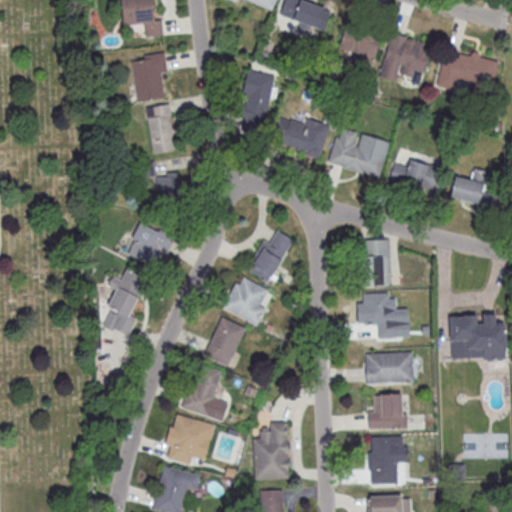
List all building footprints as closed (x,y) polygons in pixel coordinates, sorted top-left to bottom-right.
[(162,19),(164,35),(145,37),(144,24),(123,26),(120,0),(152,0),(154,20),(162,19)] [(275,0),(271,10),(249,0),(236,0),(236,1),(233,0),(275,0)] [(314,0),(284,0),(279,14),(300,22),(297,30),(308,33),(310,26),(324,30),(331,11),(320,7),(322,3),(314,0)] [(382,29),(371,68),(353,62),(356,52),(339,47),(346,25),(360,30),(361,23),(382,29)] [(391,32),(378,77),(395,81),(400,65),(402,66),(400,74),(411,77),(414,68),(424,71),(432,44),(391,32)] [(131,61),(137,101),(163,98),(159,72),(167,71),(164,52),(144,55),(145,59),(131,61)] [(499,62),(493,82),(495,83),(489,106),(464,100),(469,82),(457,79),(454,90),(436,85),(444,55),(458,58),(459,54),(471,57),(472,53),(473,52),(476,52),(478,53),(479,55),(479,57),(499,62)] [(247,69),(275,75),(261,135),(242,131),(245,116),(242,115),(247,95),(242,94),(247,69)] [(145,107),(152,153),(175,150),(168,104),(145,107)] [(331,125),(320,159),(304,154),(304,151),(268,140),(276,116),(290,120),(291,119),(305,123),(307,117),(331,125)] [(390,142),(379,177),(328,162),(336,136),(339,137),(342,127),(357,132),(354,142),(356,142),(355,145),(358,146),(362,133),(390,142)] [(436,193),(443,169),(408,159),(406,166),(394,163),(389,181),(436,193)] [(156,196),(182,196),(182,173),(156,173),(156,196)] [(455,177),(450,197),(477,204),(476,208),(498,214),(502,197),(483,192),(484,184),(455,177)] [(139,222),(158,231),(159,228),(176,236),(167,254),(163,252),(161,255),(159,254),(153,265),(129,253),(135,240),(131,238),(139,222)] [(263,240),(269,244),(277,230),(293,240),(267,282),(246,269),(263,240)] [(362,285),(390,285),(390,239),(362,239),(362,285)] [(129,336),(136,317),(131,315),(145,277),(124,269),(121,279),(112,275),(108,286),(116,289),(102,326),(129,336)] [(236,283),(240,285),(244,277),(268,290),(260,306),(266,308),(257,325),(223,308),(236,283)] [(362,293),(389,292),(389,298),(396,298),(396,311),(389,312),(390,321),(395,320),(395,322),(398,322),(399,338),(378,339),(377,325),(363,325),(363,313),(360,313),(360,303),(362,303),(362,293)] [(449,317),(495,315),(495,323),(504,323),(506,360),(483,361),(483,349),(469,350),(469,341),(450,341),(449,317)] [(222,317),(245,328),(228,366),(204,355),(222,317)] [(365,353),(413,352),(414,383),(366,384),(365,353)] [(201,364),(221,371),(214,393),(216,393),(214,398),(228,403),(222,421),(181,407),(187,389),(189,390),(191,385),(194,386),(201,364)] [(368,428),(403,428),(403,393),(368,394),(368,428)] [(177,414),(215,425),(205,460),(192,456),(190,464),(168,457),(171,446),(165,444),(170,427),(173,428),(177,414)] [(270,422),(287,422),(289,478),(255,479),(253,439),(260,438),(260,431),(271,431),(270,422)] [(371,437),(403,436),(404,450),(397,451),(398,484),(372,485),(371,471),(368,471),(368,452),(372,452),(371,437)] [(164,466),(200,475),(197,489),(187,487),(180,511),(166,511),(153,509),(164,466)] [(283,511),(283,489),(261,489),(261,511),(283,511)] [(410,511),(410,494),(366,495),(366,511),(410,511)]
